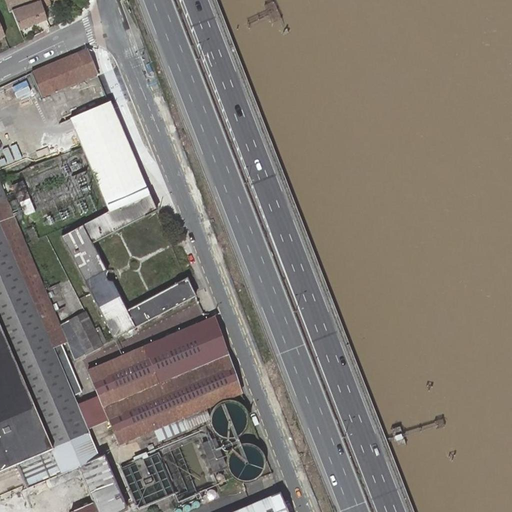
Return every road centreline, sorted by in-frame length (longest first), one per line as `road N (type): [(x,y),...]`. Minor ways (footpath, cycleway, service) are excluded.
road 1 (primary): [(157,0),(355,511)]
road 2 (primary): [(392,511),(195,0)]
road 3 (tertiary): [(115,21),(309,511)]
road 4 (unknown): [(217,307),(90,361)]
road 5 (tertiary): [(0,71),(115,21)]
road 6 (unknown): [(0,484),(111,436)]
